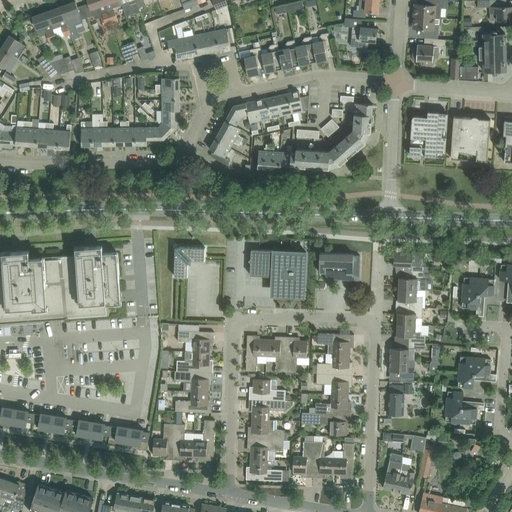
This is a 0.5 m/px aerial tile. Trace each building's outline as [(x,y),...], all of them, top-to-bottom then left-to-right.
[(103,16),(101,17),(105,27),(113,24),(104,0),(87,0),(89,2),(93,14),(94,14),(101,11),(103,16)] [(120,0),(104,0),(113,24),(120,22),(114,7),(122,4),(120,0)] [(226,0),(212,0),(216,9),(222,7),(226,6),(228,5),(226,0)] [(379,0),(360,0),(360,5),(359,10),(354,10),(354,16),(365,17),(366,11),(379,12),(379,0)] [(415,4),(414,16),(440,18),(440,11),(441,0),(427,0),(428,5),(415,4)] [(506,0),(464,0),(464,6),(466,6),(466,7),(490,7),(490,13),(490,20),(511,19),(511,6),(506,6),(506,0)] [(77,6),(76,1),(61,7),(71,34),(71,33),(77,31),(76,26),(72,15),(80,13),(77,6)] [(47,12),(57,39),(54,28),(61,26),(65,36),(71,34),(61,7),(47,12)] [(33,17),(37,28),(44,25),(46,33),(49,41),(57,39),(47,12),(33,17)] [(440,18),(414,16),(413,28),(426,29),(425,36),(438,37),(439,25),(435,24),(435,18),(440,18)] [(351,46),(360,47),(368,47),(369,41),(376,42),(377,28),(362,26),(362,19),(345,17),(345,26),(353,27),(351,46)] [(227,28),(216,30),(220,50),(231,48),(229,38),(227,28)] [(472,30),(472,29),(464,29),(464,37),(472,37),(472,30)] [(210,52),(220,50),(216,30),(206,32),(210,52)] [(497,30),(491,31),(492,33),(484,33),(484,46),(479,46),(480,59),(484,59),(484,72),(492,71),(492,74),(500,74),(501,72),(501,71),(506,71),(505,33),(500,33),(500,32),(499,31),(497,30)] [(199,55),(210,52),(206,32),(195,35),(199,55)] [(319,41),(313,42),(317,61),(328,59),(326,48),(332,47),(329,32),(322,34),(319,38),(319,41)] [(2,48),(14,55),(19,58),(21,54),(27,45),(19,40),(11,35),(2,48)] [(195,35),(184,37),(188,57),(199,55),(195,35)] [(268,52),(262,53),(266,72),(277,70),(275,59),(280,58),(283,69),(279,50),(279,49),(278,43),(277,43),(276,36),(273,36),(274,44),(271,45),(268,49),(268,52)] [(302,44),(296,46),(299,60),(300,65),(311,63),(309,52),(314,50),(317,61),(313,42),(312,36),(311,36),(305,37),(302,42),(302,44)] [(188,57),(184,37),(168,40),(170,52),(176,51),(178,59),(188,57)] [(417,60),(424,61),(424,64),(433,65),(433,62),(434,57),(438,58),(439,46),(445,47),(446,39),(425,38),(425,45),(418,44),(417,51),(413,50),(413,60),(417,60)] [(285,48),(279,49),(279,50),(283,69),(294,66),(293,61),(299,60),(296,46),(295,39),(294,39),(288,41),(285,45),(285,48)] [(135,41),(128,43),(132,55),(139,52),(138,48),(135,41)] [(266,72),(262,53),(261,47),(260,47),(250,49),(251,55),(245,57),(246,62),(248,71),(249,76),(260,74),(259,69),(265,67),(266,72)] [(8,64),(14,55),(2,48),(0,51),(0,64),(3,66),(10,71),(13,67),(8,64)] [(94,67),(102,64),(97,51),(89,54),(94,67)] [(156,54),(155,51),(154,51),(147,54),(149,58),(149,59),(154,59),(157,55),(156,54)] [(63,57),(68,71),(75,69),(70,55),(63,57)] [(63,57),(51,62),(60,74),(68,71),(63,57)] [(40,63),(47,71),(50,75),(56,70),(60,74),(51,62),(50,62),(47,58),(40,63)] [(459,79),(460,67),(452,67),(451,79),(459,79)] [(459,79),(477,80),(477,68),(460,67),(459,79)] [(16,78),(6,71),(2,77),(13,84),(16,78)] [(156,85),(156,89),(180,88),(180,77),(162,77),(162,84),(156,84),(156,85)] [(29,81),(19,83),(20,91),(30,89),(29,81)] [(180,99),(180,88),(156,89),(156,93),(163,92),(163,99),(180,99)] [(309,109),(310,95),(300,97),(299,91),(288,93),(293,113),(299,112),(309,109)] [(288,93),(277,95),(282,115),(293,113),(288,93)] [(61,106),(62,94),(54,94),(53,106),(61,106)] [(70,95),(69,95),(63,94),(61,107),(69,108),(70,95)] [(271,118),(282,115),(277,95),(267,98),(271,118)] [(267,98),(256,100),(260,120),(271,118),(267,98)] [(163,99),(163,110),(175,110),(180,110),(180,99),(163,99)] [(245,103),(248,115),(248,114),(250,122),(260,120),(256,100),(245,103)] [(234,105),(226,119),(237,125),(242,116),(248,115),(245,103),(234,105)] [(356,103),(355,114),(373,115),(373,104),(356,103)] [(176,127),(175,110),(163,110),(163,122),(161,124),(170,133),(176,127)] [(445,157),(448,114),(439,113),(439,112),(428,111),(428,119),(424,119),(424,116),(414,115),(414,116),(413,117),(412,117),(410,154),(445,157)] [(371,132),(373,115),(355,114),(354,128),(353,130),(330,150),(329,151),(296,149),(296,152),(292,152),(291,166),(329,169),(330,167),(339,163),(340,165),(366,142),(365,141),(370,132),(371,132)] [(474,161),(477,159),(488,160),(491,119),(454,116),(451,158),(468,159),(471,161),(474,161)] [(221,129),(242,141),(244,137),(238,134),(241,128),(237,125),(226,119),(221,129)] [(27,145),(28,121),(24,120),(24,127),(17,126),(16,144),(27,145)] [(93,145),(104,145),(103,120),(99,121),(99,127),(93,127),(93,145)] [(108,120),(103,120),(104,145),(115,145),(114,127),(108,127),(108,120)] [(121,127),(114,127),(115,145),(125,145),(125,120),(121,120),(121,127)] [(125,145),(136,144),(136,127),(129,127),(129,120),(125,120),(125,145)] [(33,121),(28,121),(27,145),(37,146),(39,128),(32,128),(33,121)] [(82,145),(93,145),(93,127),(86,127),(86,121),(81,121),(82,135),(82,145)] [(37,146),(48,147),(50,122),(46,122),(45,128),(39,128),(37,146)] [(48,147),(59,147),(60,130),(54,129),(54,123),(50,122),(48,147)] [(0,139),(0,142),(16,144),(17,126),(17,124),(13,124),(12,131),(3,130),(0,139)] [(60,130),(59,147),(70,148),(71,138),(72,124),(67,124),(67,130),(60,130)] [(159,126),(147,126),(147,139),(164,139),(170,133),(161,124),(159,126)] [(147,144),(147,139),(147,126),(136,127),(136,144),(147,144)] [(221,129),(214,141),(229,150),(234,141),(240,145),(242,141),(221,129)] [(210,148),(213,150),(211,155),(228,165),(230,160),(225,157),(229,150),(214,141),(210,148)] [(258,167),(269,168),(271,144),(266,143),(266,150),(259,150),(258,161),(258,166),(258,167)] [(275,144),(271,144),(269,168),(280,169),(281,151),(274,151),(275,144)] [(280,169),(291,170),(291,166),(292,152),(292,145),(288,145),(287,152),(281,151),(280,169)] [(4,259),(0,259),(0,322),(27,321),(109,315),(108,304),(121,303),(117,252),(103,253),(103,246),(77,248),(77,254),(30,258),(29,251),(3,253),(4,259)] [(188,263),(190,261),(192,260),(205,260),(206,247),(176,246),(175,276),(188,276),(188,263)] [(270,295),(276,296),(283,296),(283,297),(284,297),(284,296),(304,297),(306,251),(284,250),(284,249),(283,251),(278,251),(278,250),(252,249),(251,274),(271,275),(270,295)] [(326,278),(347,279),(359,280),(360,255),(354,255),(354,254),(320,252),(320,272),(326,272),(326,278)] [(412,265),(411,271),(424,271),(424,266),(418,265),(419,253),(394,252),(394,254),(392,254),(391,264),(412,265)] [(510,280),(509,291),(508,302),(511,301),(511,264),(501,264),(500,279),(510,280)] [(400,277),(399,288),(418,289),(426,289),(426,278),(424,278),(424,277),(431,277),(431,272),(424,271),(411,271),(411,277),(400,277)] [(477,308),(476,315),(482,315),(484,294),(494,294),(495,279),(464,276),(462,307),(477,308)] [(410,306),(423,307),(423,296),(418,296),(418,289),(399,288),(399,300),(410,301),(410,306)] [(422,324),(423,307),(410,306),(410,313),(398,312),(398,323),(422,324)] [(422,334),(422,324),(398,323),(397,335),(409,336),(409,342),(426,342),(426,335),(422,334)] [(215,331),(205,331),(179,330),(178,341),(194,341),(193,351),(210,351),(211,341),(214,341),(215,331)] [(318,341),(318,343),(329,343),(334,344),(333,353),(350,354),(350,347),(351,343),(354,343),(355,334),(319,332),(318,335),(318,341)] [(257,371),(257,362),(258,355),(267,355),(268,339),(257,338),(257,335),(247,334),(246,370),(257,371)] [(277,356),(276,361),(276,371),(279,371),(286,372),(288,336),(279,336),(278,339),(268,339),(267,355),(277,356)] [(297,356),(307,357),(308,350),(308,340),(297,340),(297,336),(288,336),(286,372),(292,372),(297,372),(297,356)] [(415,348),(421,348),(425,348),(426,342),(409,342),(408,348),(391,347),(390,359),(415,359),(415,348)] [(177,360),(177,370),(213,371),(213,362),(210,362),(210,351),(193,351),(185,350),(185,360),(177,360)] [(333,363),(326,362),(317,362),(317,364),(317,373),(353,374),(353,365),(350,365),(350,362),(350,354),(333,353),(333,363)] [(458,386),(464,387),(474,388),(475,378),(496,380),(497,374),(490,373),(491,358),(461,356),(460,366),(458,386)] [(414,366),(415,359),(390,359),(390,370),(402,371),(401,377),(414,378),(414,366)] [(213,371),(177,370),(175,370),(175,380),(192,381),(192,391),(209,391),(209,381),(213,381),(213,371)] [(332,384),(332,393),(349,394),(349,383),(353,383),(353,374),(317,373),(317,383),(332,384)] [(271,379),(264,379),(254,378),(254,389),(250,389),(250,398),(286,400),(286,399),(286,394),(286,389),(270,389),(271,379)] [(403,414),(404,396),(404,393),(404,385),(390,385),(389,392),(388,414),(403,414)] [(477,408),(484,409),(485,403),(463,401),(464,392),(448,390),(445,421),(476,423),(477,408)] [(208,402),(209,391),(192,391),(191,400),(176,400),(175,410),(195,411),(202,412),(212,412),(212,402),(208,402)] [(316,402),(316,407),(310,407),(309,412),(351,414),(352,405),(348,405),(349,394),(332,393),(331,403),(316,402)] [(252,418),(269,419),(270,410),(285,410),(285,407),(286,400),(250,398),(249,408),(253,408),(252,418)] [(11,424),(14,409),(1,406),(1,408),(0,408),(0,422),(8,424),(8,423),(11,423),(11,424)] [(12,424),(15,424),(15,425),(25,427),(25,422),(31,423),(33,414),(27,413),(27,411),(14,409),(11,424),(12,424)] [(351,414),(309,412),(302,412),(302,422),(331,423),(330,433),(337,434),(347,434),(347,423),(351,423),(351,414)] [(50,431),(53,416),(39,413),(39,415),(33,414),(31,423),(37,424),(36,429),(46,431),(46,430),(49,430),(49,431),(50,431)] [(50,431),(50,430),(54,431),(54,432),(63,434),(64,429),(70,430),(71,421),(65,420),(66,418),(53,416),(50,431)] [(248,429),(248,438),(284,440),(284,429),(277,429),(277,419),(269,419),(252,418),(252,429),(248,429)] [(204,419),(204,433),(194,433),(194,439),(194,456),(204,456),(204,460),(214,460),(215,420),(204,419)] [(88,438),(91,422),(78,420),(77,422),(71,421),(70,430),(76,431),(75,436),(84,437),(85,436),(88,437),(88,438)] [(102,436),(108,437),(110,428),(104,427),(104,425),(91,422),(88,438),(89,438),(89,437),(92,438),(92,439),(101,440),(102,436)] [(175,423),(167,422),(164,422),(164,438),(154,438),(154,445),(153,455),(165,455),(164,459),(173,459),(175,423)] [(183,456),(194,456),(194,439),(185,439),(185,423),(175,423),(173,459),(183,459),(183,456)] [(123,443),(126,444),(126,445),(127,445),(129,429),(116,427),(116,429),(110,428),(108,437),(114,438),(113,443),(123,444),(123,443)] [(129,429),(127,445),(127,444),(130,445),(130,446),(140,447),(141,443),(147,444),(148,435),(142,433),(143,432),(129,429)] [(403,441),(404,438),(404,433),(394,433),(393,441),(403,441)] [(427,437),(413,434),(413,438),(411,449),(424,452),(425,443),(427,437)] [(284,448),(284,440),(248,438),(248,448),(251,448),(251,458),(268,459),(268,449),(284,450),(284,448)] [(315,440),(305,440),(304,440),(304,456),(294,455),(293,462),(293,472),(304,473),(304,476),(313,477),(315,440)] [(323,473),(334,474),(334,457),(325,456),(325,441),(315,440),(313,477),(323,477),(323,473)] [(344,457),(334,457),(334,474),(344,474),(344,478),(354,478),(355,442),(344,442),(344,457)] [(425,443),(424,452),(419,475),(429,477),(434,450),(441,451),(442,446),(425,443)] [(267,468),(268,459),(251,458),(250,469),(247,469),(246,479),(289,480),(289,469),(267,468)] [(397,490),(403,463),(390,460),(387,473),(387,472),(384,487),(397,490)] [(411,464),(403,463),(397,490),(411,493),(413,483),(414,479),(413,479),(415,472),(409,471),(411,464)] [(7,496),(15,499),(16,497),(24,499),(25,494),(28,484),(18,481),(18,483),(6,479),(0,496),(0,502),(4,504),(7,496)] [(39,483),(31,506),(50,511),(91,511),(90,511),(94,498),(67,489),(66,492),(39,483)] [(421,504),(419,511),(439,511),(442,502),(443,498),(443,496),(424,491),(422,497),(421,504)] [(126,511),(130,494),(118,492),(116,506),(103,504),(101,511),(126,511)] [(126,511),(140,511),(143,497),(130,494),(126,511)] [(448,504),(450,497),(443,496),(443,498),(442,502),(439,511),(466,511),(467,508),(448,504)] [(152,511),(155,499),(143,497),(140,511),(152,511)] [(175,511),(177,503),(164,501),(161,511),(175,511)] [(175,511),(195,511),(196,508),(189,507),(190,505),(177,503),(175,511)]
